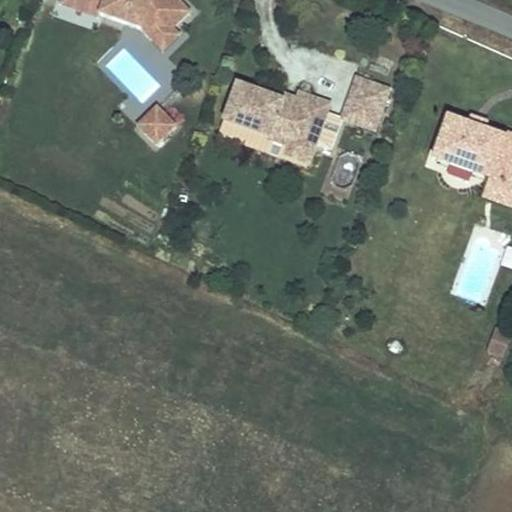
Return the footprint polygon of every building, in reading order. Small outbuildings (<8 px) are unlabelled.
[(95,17),(97,13),(99,5),(86,0),(59,0),(58,4),(95,17)] [(167,24),(172,28),(189,11),(178,0),(86,0),(99,5),(97,13),(139,29),(150,40),(167,24)] [(172,28),(167,24),(150,40),(161,52),(178,35),(172,28)] [(354,80),(343,112),(375,124),(387,91),(354,80)] [(313,146),(327,105),(297,94),(295,100),(292,108),(279,103),(280,101),(235,84),(222,121),(237,126),(260,135),(266,137),(266,139),(287,147),(290,138),(309,144),(313,146)] [(280,101),(279,103),(292,108),(295,100),(282,95),(280,101)] [(177,123),(157,104),(137,126),(157,144),(177,123)] [(372,132),(375,124),(343,112),(340,120),(372,132)] [(489,178),(511,186),(511,135),(506,134),(505,138),(483,130),(469,125),(447,117),(432,158),(489,178)] [(471,117),(469,125),(483,130),(486,122),(471,117)] [(309,144),(290,138),(287,147),(284,156),(306,164),(313,146),(309,144)] [(344,152),(336,182),(352,187),(360,156),(344,152)] [(511,186),(489,178),(482,197),(511,208),(511,186)] [(511,336),(497,331),(489,353),(503,358),(511,336)]
